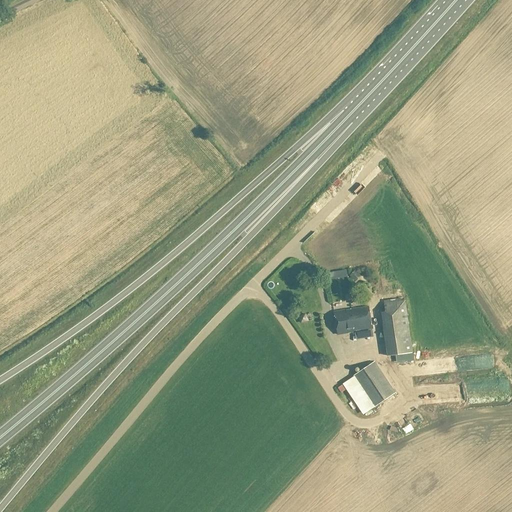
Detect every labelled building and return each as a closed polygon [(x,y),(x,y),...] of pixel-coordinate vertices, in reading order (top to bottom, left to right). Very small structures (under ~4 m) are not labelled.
[(388,357),(412,354),(405,301),(384,304),(385,312),(381,313),(388,357)] [(338,335),(372,330),(368,307),(350,310),(350,311),(334,313),(338,335)] [(429,350),(423,360),(429,364),(436,354),(429,350)] [(373,407),(394,393),(373,362),(352,376),(373,407)] [(357,386),(348,392),(358,408),(368,401),(357,386)]
